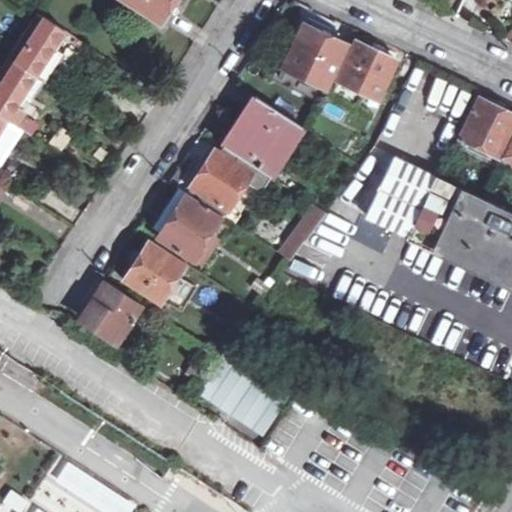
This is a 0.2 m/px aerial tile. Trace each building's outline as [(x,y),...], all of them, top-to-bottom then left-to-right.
[(128,0),(161,21),(174,0),(128,0)] [(36,75),(66,30),(46,16),(15,62),(36,75)] [(283,66),(326,88),(347,43),(304,23),(283,66)] [(396,59),(356,40),(333,90),(351,98),(356,88),(379,98),(396,59)] [(36,75),(15,62),(0,85),(0,117),(6,121),(15,108),(36,75)] [(247,63),(234,81),(241,86),(254,67),(247,63)] [(149,111),(152,107),(159,97),(161,93),(140,79),(128,97),(149,111)] [(456,83),(444,109),(459,116),(471,90),(456,83)] [(224,144),(270,175),(302,126),(255,96),(224,144)] [(511,112),(479,97),(455,147),(495,166),(511,129),(511,112)] [(16,128),(24,114),(15,108),(6,121),(16,128)] [(0,152),(16,128),(6,121),(0,130),(0,152)] [(511,134),(502,157),(511,162),(511,134)] [(170,181),(187,192),(191,194),(221,214),(223,216),(245,180),(260,191),(270,175),(224,144),(218,153),(207,146),(197,161),(194,158),(185,172),(179,168),(170,181)] [(378,177),(386,150),(374,146),(365,173),(378,177)] [(345,201),(511,281),(511,211),(393,154),(378,185),(357,176),(345,201)] [(187,192),(157,236),(194,259),(221,214),(191,194),(187,192)] [(290,259),(325,211),(313,203),(279,251),(290,259)] [(185,261),(151,238),(123,279),(159,301),(185,261)] [(82,317),(118,340),(142,303),(106,280),(104,284),(97,294),(90,305),(84,314),(82,317)] [(209,370),(221,355),(211,348),(200,364),(209,370)] [(197,398),(262,437),(288,396),(223,356),(197,398)] [(10,489),(0,505),(0,511),(20,511),(28,500),(10,489)]
